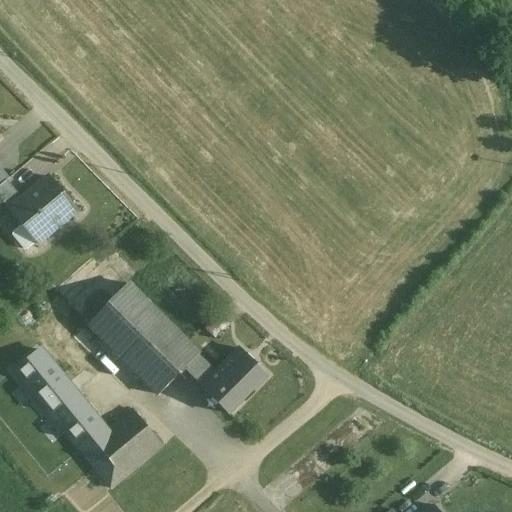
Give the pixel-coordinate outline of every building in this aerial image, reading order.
[(0,167),(0,186),(7,181),(9,179),(0,167)] [(9,210),(22,226),(36,243),(37,244),(77,211),(49,178),(40,185),(41,186),(33,192),(32,191),(23,199),(10,210),(9,210)] [(7,181),(0,186),(0,205),(4,202),(16,192),(7,181)] [(16,192),(4,202),(10,210),(23,199),(16,192)] [(36,243),(22,226),(13,233),(13,237),(25,251),(28,251),(36,243)] [(158,396),(184,370),(198,357),(199,355),(128,285),(87,325),(158,396)] [(198,357),(184,370),(202,387),(201,388),(228,415),(266,376),(239,349),(215,373),(198,357)] [(15,372),(41,404),(65,383),(40,352),(32,358),(15,372)] [(65,383),(41,404),(51,417),(76,396),(65,383)] [(76,396),(51,417),(81,453),(93,443),(106,432),(76,396)] [(106,432),(93,443),(124,479),(163,447),(132,410),(106,432)] [(93,443),(81,453),(111,489),(124,479),(93,443)]
